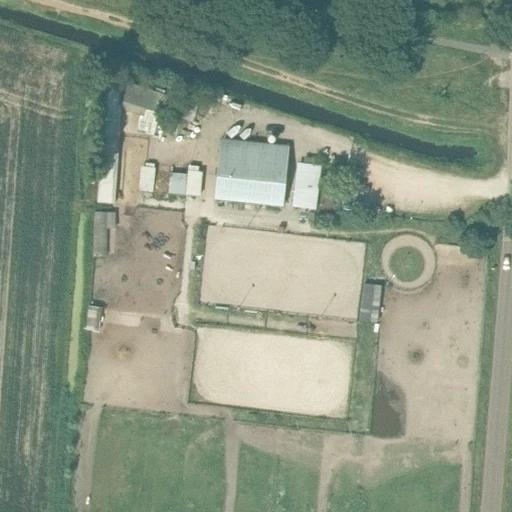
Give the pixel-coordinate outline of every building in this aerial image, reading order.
[(289,147),(221,140),(215,199),(282,207),(289,147)] [(116,157),(104,156),(102,202),(115,202),(116,157)] [(317,209),(324,165),(299,161),(292,205),(317,209)] [(142,166),(140,190),(154,191),(156,167),(142,166)] [(171,170),(170,193),(202,195),(203,171),(171,170)] [(104,239),(109,213),(99,211),(94,237),(104,239)]
